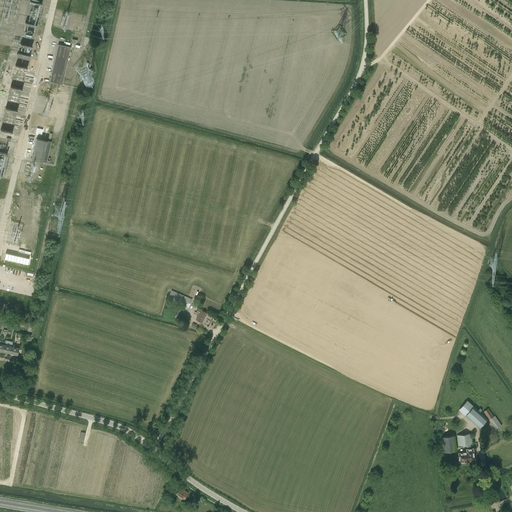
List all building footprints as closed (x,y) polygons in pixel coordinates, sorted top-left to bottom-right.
[(36,26),(29,24),(27,30),(31,31),(31,32),(35,33),(36,26)] [(58,44),(49,82),(62,85),(71,47),(58,44)] [(36,138),(32,159),(42,162),(46,163),(51,142),(47,141),(36,138)] [(29,258),(6,253),(4,258),(28,264),(29,258)] [(189,308),(193,299),(171,290),(168,299),(189,308)] [(183,322),(187,316),(184,315),(187,310),(180,307),(174,317),(183,322)] [(196,312),(199,314),(196,319),(202,323),(207,313),(201,309),(201,310),(198,309),(196,312)] [(5,340),(4,344),(5,344),(3,351),(10,353),(12,346),(13,342),(5,340)] [(19,348),(12,346),(10,353),(17,355),(19,348)] [(478,410),(474,406),(467,400),(459,409),(465,415),(480,429),(488,419),(480,412),(482,410),(480,408),(478,410)] [(483,411),(489,420),(495,429),(502,425),(495,415),(494,416),(488,408),(483,411)] [(457,435),(458,446),(473,444),(472,433),(457,435)] [(443,452),(457,451),(455,435),(442,437),(443,452)] [(460,462),(474,460),(473,448),(471,449),(470,445),(466,446),(467,452),(459,453),(459,457),(456,457),(456,462),(460,461),(460,462)] [(189,492),(180,487),(175,495),(184,500),(189,492)]
